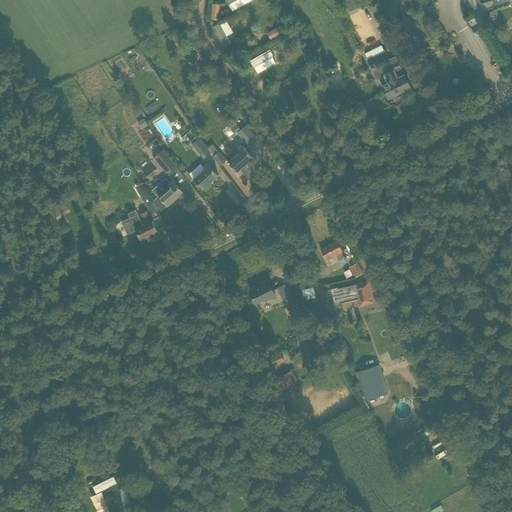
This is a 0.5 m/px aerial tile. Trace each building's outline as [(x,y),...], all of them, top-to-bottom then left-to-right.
[(226,0),(232,11),(253,1),(252,0),(226,0)] [(344,0),(348,11),(359,7),(356,0),(344,0)] [(482,7),(479,0),(465,0),(468,11),(482,7)] [(211,19),(218,20),(221,4),(214,2),(211,19)] [(362,39),(372,34),(361,12),(351,16),(362,39)] [(228,36),(234,33),(227,19),(213,26),(224,47),(232,43),(228,36)] [(271,39),(281,33),(277,27),(267,33),(271,39)] [(258,74),(278,63),(270,49),(251,59),(258,74)] [(397,77),(384,50),(367,59),(376,77),(384,74),(388,82),(382,84),(389,98),(401,93),(400,92),(410,87),(404,74),(397,77)] [(283,87),(289,96),(299,89),(293,80),(283,87)] [(237,125),(231,129),(234,134),(240,129),(237,125)] [(246,125),(237,133),(249,147),(259,139),(246,125)] [(209,154),(206,149),(205,150),(197,139),(192,144),(204,159),(209,154)] [(206,149),(209,154),(210,153),(220,165),(227,160),(219,150),(218,151),(212,144),(206,149)] [(228,162),(230,164),(236,172),(253,158),(242,145),(237,150),(239,152),(228,162)] [(163,151),(154,158),(168,174),(177,166),(163,151)] [(218,175),(211,167),(207,163),(202,167),(204,169),(193,179),(195,181),(202,189),(218,175)] [(183,192),(178,186),(173,180),(169,184),(166,180),(154,190),(167,206),(183,192)] [(147,193),(141,197),(154,217),(160,214),(152,202),(151,202),(147,193)] [(62,197),(49,204),(56,217),(69,210),(62,197)] [(131,230),(136,228),(137,231),(141,240),(157,232),(153,223),(148,211),(139,215),(143,224),(142,224),(138,215),(123,223),(128,232),(131,230)] [(345,257),(341,250),(336,241),(321,249),(326,260),(334,255),(337,261),(345,257)] [(358,276),(363,273),(357,263),(350,266),(356,277),(358,276)] [(368,280),(330,289),(334,306),(342,304),(341,303),(358,299),(359,306),(375,302),(370,280),(368,280)] [(275,295),(273,291),(269,282),(250,292),(255,303),(263,299),(264,301),(275,295)] [(298,312),(285,284),(277,287),(291,315),(298,312)] [(296,315),(290,318),(293,324),(299,321),(296,315)] [(285,361),(281,352),(263,361),(270,374),(276,371),(274,367),(285,361)] [(388,393),(379,364),(355,371),(364,400),(388,393)] [(288,372),(276,379),(283,392),(296,385),(288,372)] [(71,488),(52,483),(48,496),(67,502),(71,488)] [(116,494),(116,492),(112,483),(99,488),(103,497),(98,499),(103,511),(106,510),(105,507),(107,506),(105,499),(116,494)]
